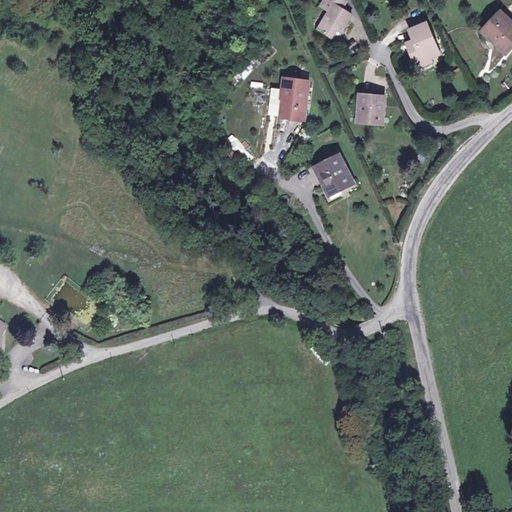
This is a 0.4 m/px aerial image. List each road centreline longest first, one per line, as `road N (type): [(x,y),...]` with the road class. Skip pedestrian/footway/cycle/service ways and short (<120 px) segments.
road 1 (residential): [(0,402),(126,347),(249,313),(279,310),(350,330),(408,305)]
road 2 (tertiary): [(408,305),(413,232),(426,205),(511,112)]
road 3 (tertiary): [(457,511),(408,305)]
